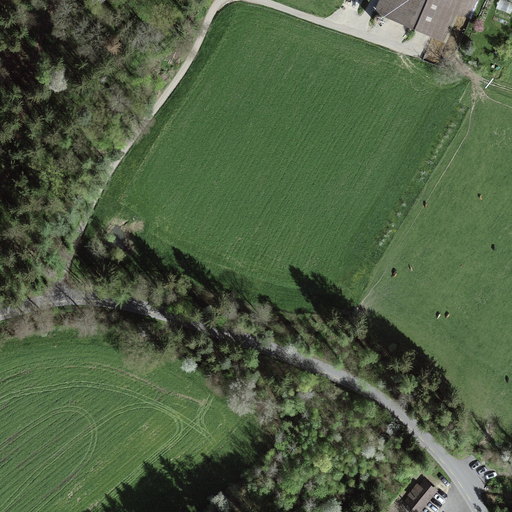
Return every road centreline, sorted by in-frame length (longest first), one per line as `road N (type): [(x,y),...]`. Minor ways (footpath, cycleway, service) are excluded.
road 1 (tertiary): [(480,511),(412,426),(368,392),(278,347),(163,309),(50,297)]
road 2 (unclassified): [(50,297),(106,174),(186,65),(220,0)]
